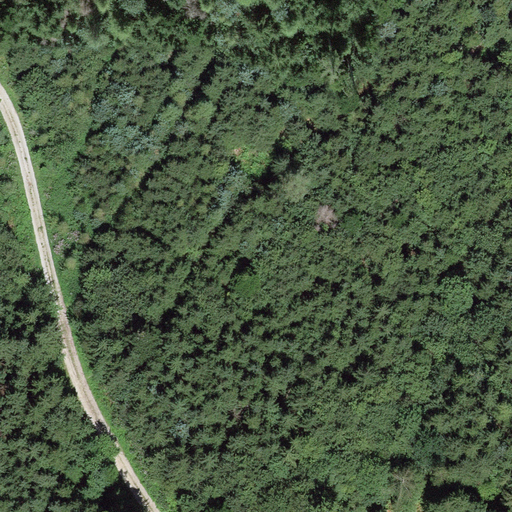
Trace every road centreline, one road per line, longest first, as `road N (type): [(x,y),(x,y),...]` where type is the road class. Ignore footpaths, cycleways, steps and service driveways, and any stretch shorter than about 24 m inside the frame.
road 1 (track): [(0,99),(80,394),(135,511)]
road 2 (track): [(511,216),(425,323),(338,511)]
